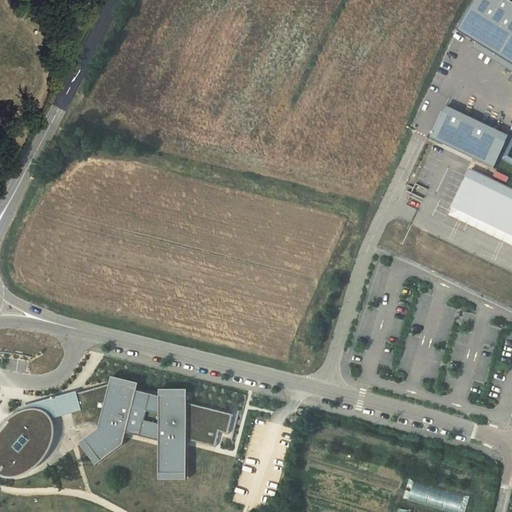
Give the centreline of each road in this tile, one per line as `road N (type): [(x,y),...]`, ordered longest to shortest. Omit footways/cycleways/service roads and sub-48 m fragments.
road 1 (unclassified): [(55,324),(325,389)]
road 2 (unclassified): [(420,136),(368,247),(325,389)]
road 3 (primary): [(12,193),(112,0)]
road 4 (unclassified): [(325,389),(511,444)]
road 5 (unknown): [(390,201),(511,262)]
